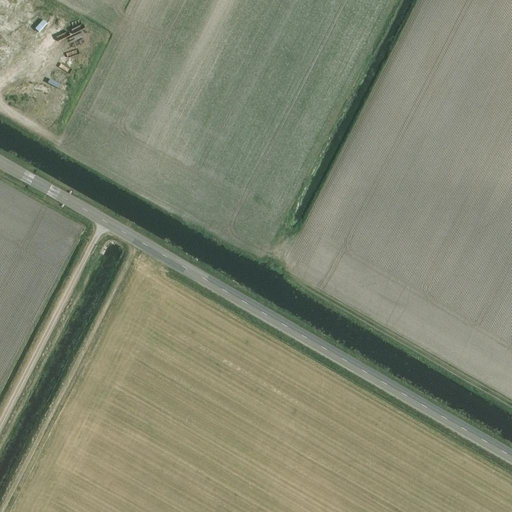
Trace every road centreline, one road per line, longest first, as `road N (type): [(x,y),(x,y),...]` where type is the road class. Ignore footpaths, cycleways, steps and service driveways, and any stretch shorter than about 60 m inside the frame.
road 1 (secondary): [(511,457),(0,162)]
road 2 (track): [(138,240),(0,509)]
road 3 (track): [(104,220),(0,424)]
